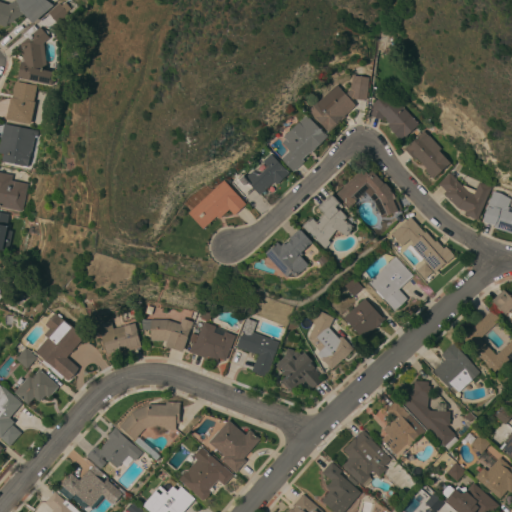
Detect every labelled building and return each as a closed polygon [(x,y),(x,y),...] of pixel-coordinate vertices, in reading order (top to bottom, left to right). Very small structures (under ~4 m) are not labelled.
[(32,23),(23,14),(6,24),(5,26),(0,24),(0,1),(7,4),(14,0),(45,0),(53,5),(32,23)] [(59,3),(61,5),(64,2),(70,8),(66,11),(68,13),(57,23),(48,13),(59,3)] [(46,70),(55,72),(51,85),(17,77),(21,59),(20,43),(26,38),(22,34),(33,25),(37,29),(39,27),(49,38),(43,43),(46,70)] [(351,101),(355,105),(344,115),(345,117),(328,132),(308,110),(336,85),(345,94),(350,89),(351,83),(352,75),(368,77),(366,100),(353,98),(351,101)] [(36,85),(33,101),(34,102),(29,124),(6,119),(10,97),(12,97),(15,81),(36,85)] [(401,141),(390,130),(391,129),(387,125),(388,123),(385,119),(386,119),(383,116),(382,119),(368,114),(372,104),(382,95),(390,104),(395,98),(418,124),(401,141)] [(306,114),(322,132),(323,131),(328,136),(310,153),(309,152),(302,159),(304,161),(293,171),(280,158),(289,150),(281,142),(285,139),(283,136),(306,114)] [(37,131),(36,136),(34,136),(31,153),(30,153),(27,166),(1,161),(3,153),(0,152),(0,142),(4,124),(37,131)] [(441,148),(438,151),(450,163),(433,178),(424,169),(426,168),(416,157),(413,159),(403,148),(406,146),(407,146),(423,130),(441,148)] [(289,173),(276,185),(274,183),(276,182),(274,180),(259,195),(252,187),(243,196),(230,182),(241,172),(246,177),(252,171),(263,176),(267,172),(266,171),(267,170),(261,163),(270,153),(289,173)] [(362,168),(367,174),(371,170),(383,183),(384,182),(391,189),(390,190),(393,193),(394,196),(396,196),(401,209),(394,212),(394,213),(381,218),(374,201),(364,191),(354,200),(356,202),(349,208),(343,202),(344,201),(336,193),(362,168)] [(22,211),(0,206),(0,172),(12,174),(11,180),(27,184),(22,211)] [(449,172),(462,185),(462,184),(475,190),(479,181),(491,186),(477,219),(464,214),(465,211),(458,207),(443,193),(446,191),(438,183),(449,172)] [(246,204),(234,215),(228,209),(218,218),(216,216),(203,229),(188,212),(223,180),(246,204)] [(511,233),(493,227),(494,226),(482,222),(486,210),(485,209),(493,191),(511,199),(507,206),(511,207),(511,233)] [(317,206),(331,194),(343,206),(340,209),(347,217),(344,220),(354,226),(347,236),(336,230),(328,240),(330,242),(325,248),(302,226),(311,216),(316,221),(324,214),(317,206)] [(8,248),(3,247),(3,250),(2,249),(2,250),(0,249),(0,211),(8,213),(6,225),(8,226),(8,230),(12,231),(8,248)] [(435,242),(436,240),(443,248),(446,246),(454,256),(434,272),(423,259),(419,262),(407,248),(413,242),(410,239),(401,246),(391,233),(411,217),(424,232),(425,231),(435,242)] [(265,253),(277,241),(280,245),(283,243),(285,244),(290,239),(289,238),(299,228),(312,242),(301,252),(303,254),(301,256),(308,264),(295,276),(291,272),(286,276),(265,253)] [(398,289),(407,298),(395,310),(369,282),(382,269),(381,269),(394,256),(413,275),(398,289)] [(362,287),(353,295),(344,285),(353,277),(362,287)] [(505,315),(491,300),(503,289),(511,298),(511,310),(510,310),(505,315)] [(382,317),(383,316),(385,319),(363,339),(343,318),(364,298),(382,317)] [(511,368),(511,369),(506,364),(496,374),(462,339),(491,310),(500,318),(479,338),(496,355),(511,339),(511,368)] [(314,324),(312,323),(318,311),(320,313),(321,311),(334,318),(329,327),(338,338),(340,336),(340,337),(342,336),(353,348),(331,369),(324,361),(323,362),(316,354),(319,351),(307,338),(314,324)] [(78,368),(68,380),(50,364),(35,351),(47,337),(43,334),(49,328),(45,324),(55,313),(68,324),(68,323),(84,337),(66,357),(78,368)] [(180,324),(182,318),(192,322),(182,351),(165,345),(167,341),(164,340),(150,340),(150,319),(167,319),(180,324)] [(278,342),(270,363),(271,364),(266,376),(252,371),(258,355),(236,346),(241,335),(240,334),(246,318),(256,321),(252,332),(278,342)] [(140,345),(139,345),(140,347),(129,350),(128,348),(126,348),(125,346),(119,347),(120,350),(106,354),(98,324),(111,320),(113,328),(134,322),(140,345)] [(225,360),(216,357),(214,361),(188,352),(192,342),(194,343),(203,321),(215,326),(215,327),(225,331),(224,331),(235,335),(225,360)] [(458,393),(452,386),(449,389),(433,371),(445,359),(441,355),(453,343),(480,372),(458,393)] [(37,357),(27,368),(15,359),(25,347),(37,357)] [(290,351),(299,360),(304,356),(314,368),(318,373),(317,374),(321,379),(320,381),(313,388),(312,387),(311,388),(304,380),(299,385),(299,384),(290,392),(281,381),(285,377),(275,365),(290,351)] [(58,386),(48,397),(45,394),(39,401),(34,396),(28,404),(15,392),(29,376),(31,378),(39,369),(58,386)] [(450,411),(449,425),(446,425),(455,435),(454,436),(458,440),(447,449),(444,446),(443,446),(399,398),(410,388),(412,390),(413,388),(414,380),(428,381),(428,385),(430,386),(430,391),(428,390),(427,407),(429,410),(450,411)] [(22,403),(9,417),(14,421),(12,424),(21,432),(9,446),(8,445),(0,437),(0,385),(3,386),(22,403)] [(408,413),(403,418),(416,432),(417,431),(420,434),(409,445),(410,446),(398,457),(381,439),(387,433),(383,429),(393,418),(385,410),(395,400),(408,413)] [(166,404),(166,401),(180,402),(180,423),(175,423),(175,429),(159,429),(159,427),(151,426),(148,427),(146,427),(144,428),(138,434),(139,435),(136,439),(135,438),(134,440),(119,426),(132,413),(132,411),(148,405),(148,404),(166,404)] [(495,416),(504,405),(511,411),(511,415),(504,424),(495,416)] [(243,458),(246,460),(235,472),(220,459),(224,455),(208,442),(209,442),(208,441),(218,430),(219,430),(228,420),(245,435),(250,430),(260,439),(243,458)] [(115,427),(120,431),(119,432),(142,452),(135,460),(128,455),(117,467),(104,456),(101,458),(105,462),(100,468),(92,461),(91,462),(87,458),(88,457),(86,455),(94,445),(99,449),(109,438),(107,436),(115,427)] [(372,439),(371,440),(391,459),(385,465),(384,464),(383,466),(384,467),(384,466),(386,468),(379,476),(372,470),(368,474),(369,475),(361,484),(342,466),(348,460),(347,459),(349,456),(343,450),(363,429),(372,439)] [(480,433),(490,442),(481,453),(470,444),(480,433)] [(511,458),(501,449),(511,435),(511,458)] [(233,474),(223,485),(217,480),(209,490),(211,491),(203,501),(178,479),(186,470),(187,470),(197,459),(193,455),(201,446),(233,474)] [(511,467),(511,489),(510,492),(507,490),(499,498),(475,477),(483,467),(487,471),(499,457),(511,467)] [(456,481),(446,472),(447,471),(444,469),(452,459),(465,471),(456,481)] [(343,511),(334,511),(321,500),(329,490),(326,487),(331,480),(322,472),(330,462),(330,463),(331,461),(341,470),(339,473),(346,479),(349,475),(357,482),(354,486),(360,492),(343,511)] [(122,494),(112,504),(102,495),(91,507),(89,506),(88,507),(86,505),(87,504),(75,493),(73,495),(60,484),(70,472),(78,480),(88,469),(88,470),(93,465),(103,474),(99,478),(103,482),(106,479),(122,494)] [(498,505),(492,511),(476,511),(475,511),(474,511),(458,511),(445,500),(451,492),(458,499),(473,482),(498,505)] [(182,511),(170,511),(168,510),(166,511),(149,511),(142,505),(155,490),(160,495),(163,492),(158,487),(159,485),(167,492),(172,486),(177,490),(180,486),(194,498),(182,511)] [(65,501),(64,501),(76,511),(50,511),(53,509),(45,502),(46,501),(46,500),(52,492),(53,493),(54,491),(65,501)] [(435,511),(425,503),(434,493),(444,502),(435,511)] [(286,511),(287,511),(288,511),(291,508),(292,509),(295,507),(293,505),(303,494),(319,508),(315,511),(286,511)] [(130,511),(126,508),(130,503),(131,504),(133,502),(142,510),(143,510),(145,511),(130,511)]
